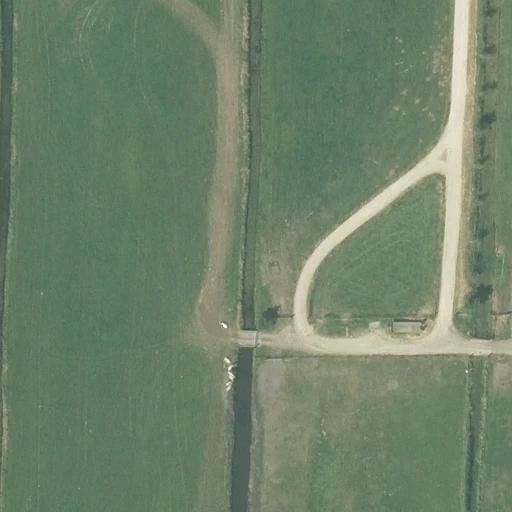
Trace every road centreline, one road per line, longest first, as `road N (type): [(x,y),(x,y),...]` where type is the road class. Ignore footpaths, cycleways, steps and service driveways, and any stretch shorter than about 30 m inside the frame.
road 1 (track): [(257,342),(231,342),(209,318),(231,170),(231,96),(212,39),(173,0)]
road 2 (track): [(447,348),(461,0)]
road 3 (track): [(456,146),(323,250),(303,283),(304,343)]
road 4 (track): [(257,342),(511,352)]
